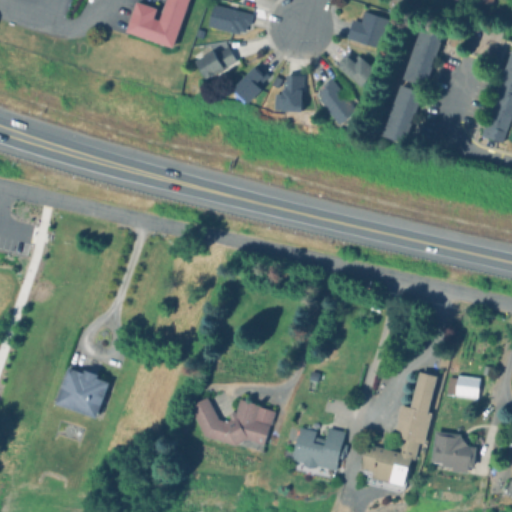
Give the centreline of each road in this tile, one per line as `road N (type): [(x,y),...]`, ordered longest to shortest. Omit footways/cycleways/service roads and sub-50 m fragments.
road 1 (residential): [(0,184),(511,305)]
road 2 (trunk): [(511,264),(66,148)]
road 3 (residential): [(462,60),(447,140),(455,149),(511,161)]
